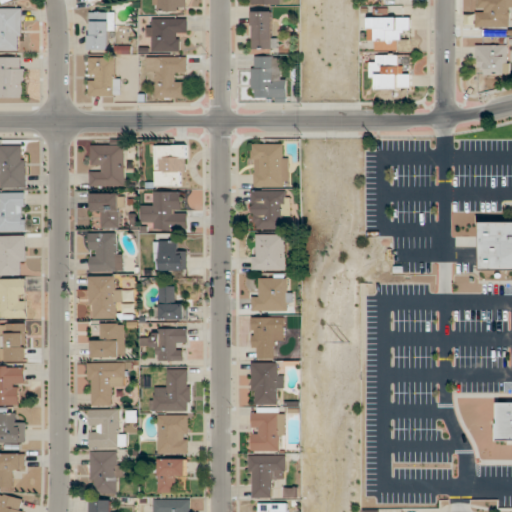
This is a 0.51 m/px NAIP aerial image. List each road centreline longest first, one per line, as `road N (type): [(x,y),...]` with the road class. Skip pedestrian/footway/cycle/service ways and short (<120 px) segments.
road 1 (tertiary): [(0,121),(451,117),(511,102)]
road 2 (residential): [(54,0),(54,511)]
road 3 (residential): [(221,511),(221,0)]
